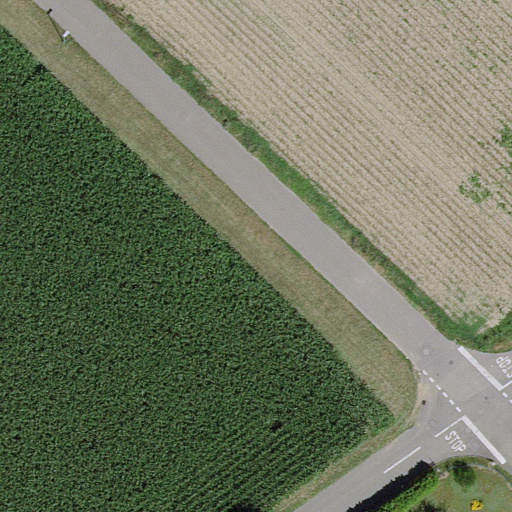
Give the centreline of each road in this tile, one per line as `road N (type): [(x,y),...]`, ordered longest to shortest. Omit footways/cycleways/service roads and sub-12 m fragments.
road 1 (residential): [(64,0),(486,399)]
road 2 (unclassified): [(327,511),(486,399)]
